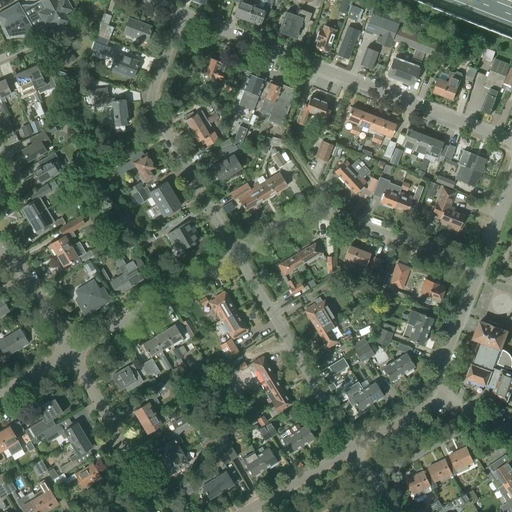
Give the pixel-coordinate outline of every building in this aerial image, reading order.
[(39,0),(40,1),(32,5),(31,6),(29,6),(28,6),(26,6),(24,6),(22,6),(21,7),(18,2),(0,12),(0,23),(8,38),(30,35),(35,32),(34,31),(52,21),(56,29),(69,21),(65,14),(72,9),(67,0),(58,0),(57,1),(56,0),(39,0)] [(246,19),(251,4),(241,0),(239,0),(233,15),(239,18),(240,17),(246,19)] [(271,9),(273,0),(260,0),(259,3),(254,1),(253,4),(251,4),(246,19),(254,22),(253,23),(259,25),(265,9),(265,7),(271,9)] [(346,18),(358,22),(363,10),(351,6),(346,18)] [(401,16),(374,6),(371,15),(371,14),(365,31),(379,36),(377,43),(389,48),(391,41),(392,41),(398,25),(401,16)] [(307,24),(311,14),(299,9),(296,16),(286,12),(278,31),(294,37),(297,36),(302,22),(307,24)] [(146,42),(152,26),(129,18),(123,33),(146,42)] [(109,41),(109,40),(113,27),(101,23),(96,36),(109,41)] [(321,31),(319,30),(315,40),(317,41),(315,46),(327,51),(335,32),(322,27),(321,31)] [(347,59),(355,38),(358,31),(348,27),(337,55),(347,59)] [(432,56),(437,43),(399,28),(394,41),(416,49),(409,65),(393,59),(388,74),(412,84),(425,53),(432,56)] [(106,47),(109,41),(96,36),(94,43),(95,43),(106,47)] [(446,43),(453,46),(456,39),(448,36),(446,43)] [(133,77),(139,62),(131,59),(124,56),(123,57),(117,54),(118,51),(106,47),(95,43),(92,50),(114,59),(111,69),(133,77)] [(378,60),(382,50),(376,48),(374,51),(367,48),(361,64),(372,68),(376,59),(378,60)] [(75,59),(69,49),(59,56),(66,66),(75,59)] [(495,53),(485,49),(481,58),(492,62),(495,53)] [(222,71),(224,65),(220,64),(221,62),(209,58),(206,66),(203,65),(200,72),(203,74),(215,79),(215,78),(220,80),(223,72),(222,71)] [(492,114),(503,85),(511,88),(511,68),(509,67),(510,65),(495,59),(484,86),(490,88),(487,94),(481,110),(492,114)] [(36,66),(35,65),(30,67),(31,69),(26,71),(39,102),(39,103),(42,102),(36,89),(45,85),(37,66),(36,66)] [(472,83),(477,70),(470,68),(466,80),(472,83)] [(37,103),(39,102),(26,71),(14,76),(20,90),(22,94),(28,91),(29,92),(32,91),(37,103)] [(69,75),(60,72),(61,82),(64,82),(65,82),(65,85),(64,85),(65,94),(83,92),(82,81),(79,81),(79,80),(78,76),(69,77),(69,75)] [(444,96),(453,73),(450,72),(446,82),(439,79),(434,92),(444,96)] [(252,111),(254,106),(264,79),(249,73),(243,90),(244,90),(238,106),(252,111)] [(461,74),(457,73),(455,74),(453,73),(444,96),(454,99),(461,78),(462,77),(461,74)] [(0,98),(11,93),(5,80),(0,82),(0,98)] [(233,85),(226,82),(223,89),(228,91),(231,92),(233,85)] [(270,121),(283,87),(269,82),(258,111),(265,114),(266,112),(269,114),(267,120),(270,121)] [(281,126),(295,92),(283,87),(270,121),(281,126)] [(109,99),(107,88),(92,90),(94,108),(112,106),(114,126),(126,125),(125,117),(127,117),(125,100),(114,101),(114,99),(109,99)] [(313,115),(318,101),(310,97),(307,105),(304,104),(297,123),(304,126),(308,114),(313,115)] [(326,118),(329,111),(325,109),(327,104),(318,101),(313,115),(319,118),(320,115),(326,118)] [(214,120),(219,118),(218,116),(222,114),(218,107),(213,110),(215,114),(212,116),(214,120)] [(358,124),(363,111),(352,107),(347,120),(358,124)] [(369,129),(374,116),(363,111),(358,124),(356,128),(357,128),(354,135),(358,136),(362,126),(369,129)] [(192,130),(203,124),(196,114),(186,120),(192,130)] [(249,122),(249,124),(255,127),(259,117),(252,115),(249,122)] [(380,133),(385,120),(374,116),(369,129),(380,133)] [(30,123),(34,134),(41,131),(40,129),(38,124),(37,122),(36,120),(30,123)] [(43,120),(37,122),(38,124),(40,129),(45,126),(43,121),(43,120)] [(391,137),(396,124),(385,120),(380,133),(384,134),(391,137)] [(227,134),(232,123),(227,121),(222,132),(227,134)] [(209,123),(209,122),(203,125),(203,124),(192,130),(199,141),(204,138),(208,146),(219,140),(214,132),(209,135),(206,130),(211,127),(209,123)] [(24,138),(32,135),(29,124),(20,128),(24,138)] [(239,127),(232,144),(232,145),(233,145),(234,145),(238,143),(241,144),(242,144),(247,129),(239,127)] [(14,136),(11,128),(0,132),(0,142),(2,141),(5,147),(6,148),(19,142),(16,135),(14,136)] [(44,132),(47,138),(57,133),(54,128),(44,132)] [(413,151),(419,134),(413,131),(413,130),(408,128),(400,147),(413,151)] [(27,162),(45,151),(42,146),(49,142),(43,132),(29,141),(31,145),(21,151),(27,162)] [(378,151),(380,144),(384,134),(380,133),(379,136),(376,142),(373,149),(378,151)] [(424,156),(431,138),(425,135),(420,133),(419,134),(413,151),(424,156)] [(270,145),(273,140),(266,137),(264,143),(270,145)] [(437,159),(439,153),(443,143),(436,140),(437,139),(431,137),(431,138),(424,156),(425,156),(426,154),(437,159)] [(221,149),(231,145),(228,139),(218,143),(221,149)] [(328,163),(334,146),(321,141),(315,158),(328,163)] [(396,143),(390,141),(384,156),(390,158),(396,143)] [(227,161),(215,168),(221,179),(241,167),(235,158),(245,152),(239,144),(235,146),(235,145),(228,148),(229,150),(223,154),(227,161)] [(450,161),(455,147),(449,145),(444,159),(450,161)] [(339,159),(342,148),(336,146),(333,157),(339,159)] [(278,152),(275,148),(270,152),(272,156),(271,156),(279,169),(286,164),(278,152)] [(402,151),(396,148),(390,163),(396,165),(402,151)] [(254,159),(257,153),(251,150),(248,156),(254,159)] [(482,173),(484,166),(483,166),(486,158),(463,150),(458,165),(464,167),(465,166),(482,173)] [(371,154),(363,151),(361,156),(369,159),(371,154)] [(40,168),(33,172),(40,182),(49,177),(51,177),(52,175),(63,168),(54,153),(37,163),(40,168)] [(151,161),(147,154),(142,157),(140,155),(134,158),(136,161),(133,163),(137,169),(151,161)] [(361,156),(358,159),(363,165),(369,159),(361,156)] [(345,182),(364,165),(363,165),(358,159),(351,166),(346,161),(335,171),(345,182)] [(424,171),(428,161),(423,159),(419,169),(424,171)] [(150,170),(155,167),(151,161),(137,169),(133,172),(132,171),(130,172),(131,174),(132,174),(136,180),(140,178),(143,182),(153,175),(150,170)] [(356,193),(367,183),(362,178),(369,171),(364,165),(345,182),(356,193)] [(479,180),(482,173),(465,166),(464,167),(459,180),(475,186),(478,179),(479,180)] [(274,193),(287,185),(280,172),(266,180),(274,193)] [(455,182),(438,175),(435,182),(452,189),(455,182)] [(371,178),(366,190),(372,193),(378,181),(371,178)] [(394,207),(400,191),(401,188),(388,183),(389,182),(379,178),(373,196),(381,199),(380,202),(394,207)] [(259,202),(274,193),(266,180),(251,189),(259,202)] [(57,188),(53,181),(46,185),(50,192),(57,188)] [(167,184),(166,182),(149,192),(146,186),(143,188),(142,188),(132,194),(138,204),(151,196),(156,204),(173,194),(172,192),(174,191),(169,183),(167,184)] [(401,188),(401,189),(407,192),(410,185),(403,182),(401,188)] [(132,194),(142,188),(139,183),(129,189),(132,194)] [(251,189),(247,183),(230,193),(234,199),(238,197),(245,210),(259,202),(251,189)] [(435,192),(438,185),(430,183),(428,189),(435,192)] [(32,201),(21,208),(29,221),(47,210),(40,198),(50,192),(46,185),(29,195),(32,201)] [(451,204),(456,192),(444,187),(438,201),(432,214),(442,218),(440,221),(459,228),(464,215),(451,210),(452,207),(450,206),(451,203),(451,204)] [(407,212),(413,197),(400,192),(400,191),(394,207),(407,212)] [(97,205),(105,200),(101,193),(93,197),(97,205)] [(174,196),(173,194),(156,204),(156,205),(150,208),(155,216),(161,212),(163,216),(180,206),(179,204),(181,203),(176,195),(174,196)] [(47,210),(29,221),(36,233),(37,233),(41,231),(40,230),(48,226),(51,231),(50,232),(50,231),(50,232),(65,223),(61,217),(54,222),(47,210)] [(63,237),(50,244),(56,256),(71,247),(67,241),(75,236),(72,231),(84,224),(80,216),(58,229),(63,237)] [(121,225),(129,220),(127,216),(119,221),(121,225)] [(124,230),(132,225),(129,220),(121,225),(124,230)] [(194,228),(189,221),(167,234),(173,244),(178,242),(182,249),(192,244),(195,242),(194,242),(197,240),(191,230),(194,228)] [(139,250),(156,239),(152,233),(135,244),(139,250)] [(303,263),(322,252),(316,242),(297,253),(303,263)] [(79,243),(71,247),(56,256),(63,267),(78,258),(81,263),(93,256),(90,251),(85,254),(79,243)] [(371,253),(349,245),(344,258),(366,266),(371,253)] [(392,248),(389,254),(396,257),(399,251),(392,248)] [(305,269),(302,264),(303,263),(297,253),(278,265),(284,275),(296,267),(299,272),(305,269)] [(123,274),(130,287),(143,279),(140,275),(147,271),(139,257),(126,265),(121,258),(115,262),(123,274)] [(328,272),(335,272),(334,257),(327,257),(328,272)] [(371,267),(377,269),(383,265),(384,261),(375,257),(371,267)] [(90,262),(84,266),(88,273),(94,269),(90,262)] [(402,287),(409,268),(397,264),(390,283),(402,287)] [(104,283),(109,280),(103,268),(97,271),(104,283)] [(115,271),(118,277),(110,282),(118,294),(130,287),(123,274),(119,269),(115,271)] [(296,285),(293,279),(287,282),(290,288),(289,289),(293,295),(304,289),(300,282),(296,285)] [(440,284),(426,279),(422,293),(432,297),(432,299),(439,302),(441,296),(442,296),(443,293),(443,292),(444,287),(439,286),(440,284)] [(312,280),(307,283),(310,288),(315,285),(312,280)] [(79,298),(75,300),(80,308),(84,306),(86,310),(98,302),(102,309),(108,305),(99,290),(98,291),(92,281),(75,291),(79,298)] [(209,302),(215,312),(216,311),(221,320),(226,317),(226,316),(236,311),(224,291),(215,297),(215,299),(209,302)] [(388,304),(391,297),(378,292),(376,299),(388,304)] [(408,296),(398,292),(397,294),(394,293),(393,296),(406,301),(408,296)] [(315,304),(305,310),(317,329),(326,323),(333,319),(329,311),(330,311),(324,301),(323,302),(319,297),(316,300),(319,305),(316,306),(315,304)] [(0,316),(8,312),(0,298),(0,316)] [(407,323),(413,325),(428,331),(430,325),(432,325),(434,321),(432,320),(433,318),(412,310),(407,323)] [(247,330),(236,311),(226,316),(226,317),(221,320),(222,321),(221,322),(227,332),(228,331),(232,338),(247,330)] [(188,319),(182,322),(191,337),(196,333),(188,319)] [(326,323),(317,329),(328,348),(337,342),(330,329),(337,325),(334,319),(326,324),(326,323)] [(490,324),(481,321),(474,338),(483,342),(501,348),(502,349),(508,331),(499,328),(499,327),(490,323),(490,324)] [(390,340),(395,328),(382,323),(378,335),(390,340)] [(413,325),(407,323),(402,336),(408,338),(408,339),(423,344),(423,342),(425,342),(427,338),(425,337),(428,331),(413,325)] [(171,344),(182,338),(175,325),(164,332),(171,344)] [(0,347),(5,357),(28,343),(20,330),(0,341),(0,347)] [(346,344),(353,340),(351,336),(352,335),(349,331),(345,333),(346,336),(343,338),(346,344)] [(161,351),(171,344),(164,332),(153,338),(161,351)] [(388,347),(390,340),(378,335),(375,342),(388,347)] [(171,368),(161,351),(153,338),(142,344),(150,357),(156,353),(168,373),(170,371),(169,369),(171,368)] [(354,350),(360,346),(366,342),(363,338),(351,346),(354,350)] [(220,347),(227,360),(239,353),(231,340),(220,347)] [(367,343),(366,342),(360,346),(369,358),(374,355),(367,343)] [(499,353),(501,348),(483,342),(474,364),(472,364),(467,378),(488,385),(489,383),(495,385),(492,395),(508,401),(509,400),(511,395),(511,391),(511,373),(506,372),(507,370),(508,367),(511,368),(511,366),(511,364),(511,361),(511,359),(510,357),(509,355),(507,353),(505,352),(503,351),(502,354),(499,353)] [(400,357),(394,360),(402,373),(404,372),(405,374),(413,369),(412,367),(414,366),(410,358),(411,358),(409,355),(409,354),(412,348),(403,345),(401,351),(406,353),(400,357)] [(182,356),(187,353),(183,346),(177,349),(180,354),(178,355),(177,354),(174,355),(178,361),(183,358),(182,356)] [(362,363),(369,358),(360,346),(354,350),(362,363)] [(265,381),(274,375),(263,356),(254,362),(265,381)] [(343,358),(329,367),(334,375),(348,366),(343,358)] [(155,376),(160,373),(151,359),(146,362),(152,373),(153,373),(155,376)] [(394,360),(382,368),(390,380),(392,379),(393,381),(397,378),(397,377),(400,375),(402,373),(394,360)] [(147,376),(152,373),(146,362),(140,366),(147,376)] [(143,383),(133,365),(128,368),(128,367),(112,377),(120,390),(125,387),(128,392),(143,383)] [(272,403),(286,394),(274,375),(265,381),(271,391),(267,394),(272,403)] [(152,387),(157,384),(154,378),(148,381),(152,387)] [(173,391),(180,388),(174,379),(154,391),(157,397),(171,388),(173,391)] [(366,380),(359,384),(363,389),(371,403),(376,399),(378,401),(382,398),(381,397),(383,395),(375,382),(369,385),(366,380)] [(353,385),(344,391),(351,403),(354,401),(359,410),(361,409),(362,410),(366,408),(365,406),(371,403),(363,389),(359,384),(358,382),(353,385)] [(277,411),(291,403),(286,394),(272,403),(273,404),(269,406),(273,411),(276,409),(277,411)] [(140,423),(155,414),(151,408),(159,403),(156,398),(133,412),(140,423)] [(45,424),(62,413),(54,400),(37,410),(45,424)] [(243,416),(249,412),(243,401),(237,405),(243,416)] [(287,421),(298,414),(294,408),(283,415),(287,421)] [(158,420),(155,414),(140,423),(147,434),(169,421),(166,415),(158,420)] [(248,428),(257,423),(256,421),(253,415),(243,421),(248,428)] [(175,430),(189,422),(186,416),(171,425),(175,430)] [(261,429),(264,427),(268,424),(263,416),(256,421),(257,423),(261,429)] [(87,433),(80,422),(76,424),(74,422),(59,431),(56,426),(43,435),(48,443),(61,435),(64,440),(67,438),(70,443),(87,433)] [(178,436),(193,427),(190,422),(175,431),(178,436)] [(271,437),(277,434),(270,423),(268,424),(264,427),(271,437)] [(302,445),(308,442),(309,443),(313,441),(312,439),(314,438),(306,425),(300,428),(297,424),(291,428),(302,445)] [(22,449),(9,427),(0,432),(0,436),(7,448),(13,445),(17,452),(22,449)] [(265,441),(271,437),(264,427),(261,429),(258,430),(265,441)] [(30,442),(36,438),(35,438),(36,438),(30,428),(24,431),(27,436),(29,439),(30,442)] [(293,453),(297,451),(297,449),(302,445),(291,428),(285,432),(287,436),(282,439),(290,453),(292,452),(293,453)] [(63,474),(81,463),(78,458),(95,448),(87,433),(70,443),(73,449),(72,450),(75,455),(69,459),(71,462),(60,469),(63,474)] [(209,449),(220,443),(218,439),(215,434),(204,441),(209,449)] [(224,449),(230,446),(233,444),(226,434),(218,439),(220,443),(224,449)] [(182,454),(177,445),(182,442),(179,437),(163,447),(162,445),(158,448),(159,449),(157,450),(165,464),(182,454)] [(224,450),(224,449),(220,443),(209,449),(210,450),(211,449),(215,456),(217,454),(224,465),(229,461),(223,451),(224,450)] [(231,461),(237,457),(230,446),(224,449),(224,450),(231,461)] [(254,452),(265,469),(269,466),(271,468),(278,463),(268,448),(263,451),(261,448),(254,452)] [(452,475),(458,473),(469,468),(467,465),(473,463),(466,448),(450,455),(453,462),(448,465),(452,474),(452,475)] [(259,472),(265,469),(254,452),(242,459),(253,476),(255,475),(256,477),(260,474),(259,472)] [(171,474),(185,466),(188,464),(182,454),(165,464),(171,474)] [(432,489),(438,487),(435,481),(452,474),(448,465),(445,459),(428,467),(432,474),(426,477),(430,485),(430,486),(432,489)] [(496,461),(486,468),(490,474),(494,481),(492,483),(497,489),(498,489),(504,485),(511,479),(511,462),(511,460),(500,467),(496,461)] [(41,474),(47,471),(41,461),(35,464),(41,474)] [(101,479),(93,465),(76,475),(75,474),(66,479),(63,474),(53,480),(57,486),(64,481),(66,484),(77,478),(84,489),(101,479)] [(220,475),(217,470),(210,475),(213,480),(214,479),(222,492),(234,484),(226,471),(220,475)] [(416,499),(426,495),(424,489),(430,486),(430,485),(426,477),(423,471),(407,478),(416,499)] [(0,484),(0,485),(1,485),(8,481),(4,473),(0,474),(0,484)] [(195,492),(200,488),(193,477),(188,481),(195,492)] [(210,499),(222,492),(214,479),(213,480),(202,487),(210,499)] [(511,479),(504,485),(498,489),(507,502),(501,507),(504,511),(511,507),(511,479)] [(16,490),(10,480),(8,481),(1,485),(0,485),(7,496),(16,490)] [(42,491),(34,495),(35,497),(36,499),(44,511),(45,511),(58,504),(44,481),(38,484),(42,491)] [(472,491),(467,494),(471,500),(473,504),(478,501),(472,491)] [(459,507),(471,500),(467,494),(467,493),(455,500),(459,507)] [(26,496),(17,501),(21,509),(23,508),(25,511),(44,511),(36,499),(35,497),(29,501),(26,496)] [(431,511),(432,511),(442,506),(438,500),(428,507),(431,511)]
